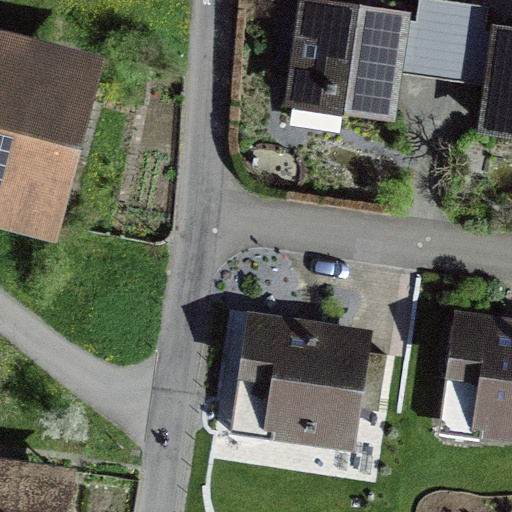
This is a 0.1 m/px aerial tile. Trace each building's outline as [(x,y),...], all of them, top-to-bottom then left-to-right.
[(444,63),(453,0),(420,0),(413,59),(444,63)] [(479,68),(488,4),(461,0),(453,0),(444,63),(479,68)] [(295,9),(280,113),(390,129),(405,25),(295,9)] [(511,36),(502,35),(487,134),(511,137),(511,36)] [(86,83),(0,61),(0,196),(53,210),(86,83)] [(365,335),(245,319),(228,442),(348,459),(365,335)] [(511,334),(453,326),(436,447),(511,457),(511,334)] [(69,511),(73,478),(0,469),(0,511),(69,511)]
